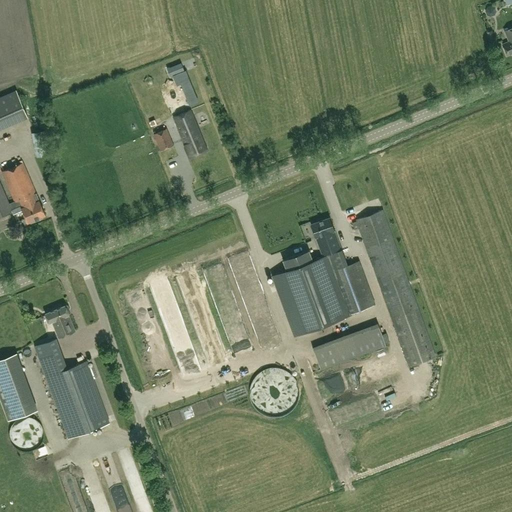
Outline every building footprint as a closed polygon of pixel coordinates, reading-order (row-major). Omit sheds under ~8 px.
[(511,28),(505,31),(509,41),(503,44),(507,55),(511,52),(511,28)] [(181,62),(167,68),(170,76),(184,70),(181,62)] [(203,76),(191,79),(203,123),(213,120),(209,107),(211,106),(203,76)] [(16,89),(0,96),(0,129),(28,117),(16,89)] [(190,110),(174,117),(186,147),(185,147),(188,154),(189,154),(190,155),(206,149),(190,110)] [(32,129),(36,156),(52,154),(47,129),(39,130),(39,128),(32,129)] [(166,129),(154,134),(161,151),(173,145),(166,129)] [(0,216),(12,211),(11,209),(20,205),(28,222),(46,215),(23,162),(0,172),(0,216)] [(355,229),(359,228),(408,364),(435,355),(382,210),(356,220),(356,221),(352,222),(355,229)] [(329,218),(310,225),(315,238),(316,237),(323,257),(344,315),(345,315),(374,305),(358,260),(346,265),(329,218)] [(344,315),(323,257),(313,261),(309,250),(283,260),(287,270),(274,274),(296,334),(345,316),(345,315),(344,315)] [(213,285),(226,279),(220,267),(207,272),(213,285)] [(198,277),(183,282),(209,349),(222,344),(198,282),(207,279),(203,268),(196,271),(198,277)] [(76,331),(68,311),(69,311),(70,310),(68,306),(67,305),(66,306),(65,305),(45,313),(49,322),(51,321),(58,338),(76,331)] [(377,323),(312,346),(320,369),(386,345),(377,323)] [(190,327),(186,328),(190,338),(194,337),(190,327)] [(109,423),(86,361),(67,368),(56,338),(35,346),(68,438),(109,423)] [(0,358),(0,398),(8,420),(38,409),(17,352),(0,358)] [(221,382),(226,392),(231,390),(227,380),(221,382)] [(32,446),(32,426),(13,426),(13,446),(32,446)] [(123,489),(109,496),(115,510),(130,503),(123,489)] [(149,511),(144,497),(134,501),(137,511),(149,511)]
